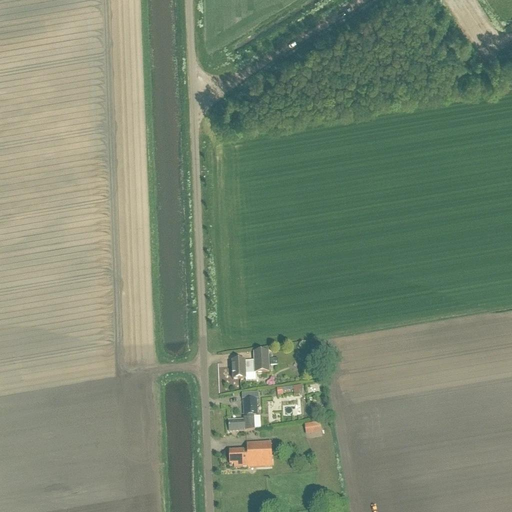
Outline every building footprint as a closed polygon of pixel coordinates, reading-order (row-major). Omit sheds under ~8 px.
[(269,375),(268,355),(254,355),(255,364),(245,365),(245,363),(232,364),(233,382),(246,381),(246,376),(269,375)] [(304,387),(295,388),(296,397),(305,396),(304,387)] [(243,420),(243,422),(229,423),(229,434),(245,433),(254,432),(253,419),(256,419),(256,417),(257,417),(256,401),(258,401),(258,395),(241,396),(242,401),(244,401),(245,417),(247,417),(247,419),(243,420)] [(305,437),(321,434),(319,423),(303,426),(305,437)] [(272,469),(271,445),(247,446),(247,453),(230,454),(231,468),(234,468),(234,470),(248,469),(248,470),(272,469)]
